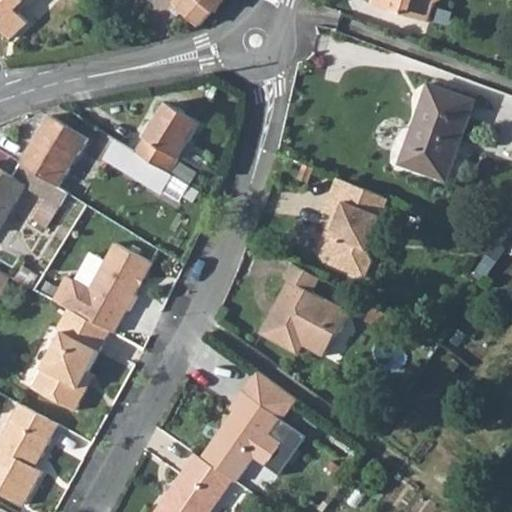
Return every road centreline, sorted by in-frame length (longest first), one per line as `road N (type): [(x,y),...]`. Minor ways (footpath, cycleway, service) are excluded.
road 1 (residential): [(87,511),(197,312),(247,194),(266,130),(257,42)]
road 2 (track): [(468,511),(197,312)]
road 3 (residential): [(0,96),(257,42)]
